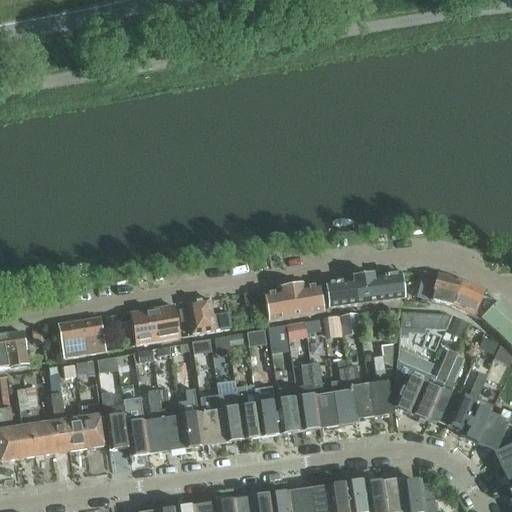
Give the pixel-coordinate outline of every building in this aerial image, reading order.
[(371,275),(351,278),(352,281),(323,285),(327,311),(404,300),(400,275),(372,278),(371,275)] [(431,276),(424,302),(426,303),(443,307),(452,310),(463,284),(460,283),(456,281),(436,276),(431,276)] [(477,320),(481,321),(496,307),(482,300),(484,295),(485,296),(486,295),(463,284),(452,310),(476,321),(477,320)] [(304,287),(303,286),(289,288),(295,320),(322,315),(317,287),(316,287),(304,290),(303,287),(304,287)] [(263,296),(262,296),(267,324),(295,320),(289,288),(275,291),(275,292),(276,292),(276,294),(263,296)] [(246,300),(247,307),(259,305),(257,294),(249,295),(246,300)] [(189,322),(191,338),(215,334),(215,333),(233,329),(230,312),(212,315),(209,302),(186,306),(186,309),(189,322)] [(480,322),(498,338),(506,345),(511,339),(511,315),(499,304),(496,307),(481,321),(480,322)] [(178,340),(173,308),(151,311),(157,344),(178,340)] [(189,322),(186,309),(177,311),(179,324),(189,322)] [(132,336),(134,348),(157,344),(151,311),(129,315),(130,322),(132,336)] [(402,331),(444,333),(449,318),(402,315),(402,331)] [(361,336),(358,316),(342,318),(345,338),(361,336)] [(116,328),(115,318),(107,319),(104,323),(106,330),(116,328)] [(329,341),(341,339),(338,319),(326,321),(329,341)] [(451,333),(463,338),(468,325),(456,320),(451,333)] [(98,321),(58,328),(64,362),(104,355),(98,321)] [(132,336),(130,322),(120,324),(122,337),(132,336)] [(318,324),(305,326),(306,336),(320,334),(318,324)] [(287,330),(289,342),(307,339),(306,336),(305,326),(287,330)] [(287,330),(267,333),(270,354),(290,352),(289,342),(287,330)] [(40,332),(32,333),(34,347),(42,346),(40,332)] [(248,347),(265,344),(263,333),(246,336),(248,347)] [(27,368),(22,334),(2,337),(9,371),(27,368)] [(0,372),(9,371),(2,337),(0,337),(0,372)] [(241,337),(229,339),(230,350),(243,347),(241,337)] [(228,339),(214,342),(215,352),(222,351),(223,357),(230,356),(228,339)] [(192,345),(193,355),(209,353),(207,343),(192,345)] [(492,359),(497,348),(484,343),(479,354),(492,359)] [(391,416),(384,372),(391,371),(392,346),(380,348),(382,359),(372,360),(376,386),(369,387),(374,419),(391,416)] [(510,361),(498,349),(493,362),(507,368),(510,361)] [(170,350),(159,352),(160,358),(171,357),(170,350)] [(457,355),(449,352),(436,380),(427,377),(411,417),(427,424),(429,420),(446,381),(457,355)] [(153,363),(151,353),(138,355),(140,365),(153,363)] [(125,357),(116,358),(118,368),(126,367),(125,357)] [(446,381),(429,420),(446,428),(458,398),(449,395),(464,360),(456,357),(446,381)] [(339,383),(331,384),(333,396),(338,428),(355,425),(355,421),(346,370),(345,363),(337,364),(339,383)] [(397,363),(395,391),(400,394),(393,409),(411,417),(427,377),(397,363)] [(92,364),(74,368),(76,377),(93,373),(92,364)] [(323,398),(318,365),(311,366),(311,368),(320,431),(338,428),(333,396),(323,398)] [(74,368),(63,370),(64,382),(76,380),(74,368)] [(304,388),(296,389),(297,401),(302,433),(320,431),(311,368),(301,370),(304,388)] [(358,389),(355,369),(346,370),(355,421),(374,419),(369,387),(358,389)] [(458,398),(446,428),(461,434),(476,400),(486,378),(479,375),(467,402),(458,398)] [(279,437),(269,376),(261,377),(265,406),(256,408),(260,439),(279,437)] [(50,379),(52,394),(61,393),(59,377),(50,379)] [(278,404),(274,405),(279,437),(302,433),(297,401),(296,389),(276,392),(278,404)] [(40,427),(34,391),(25,392),(35,459),(52,456),(48,426),(40,427)] [(16,393),(22,430),(13,432),(17,462),(35,459),(25,392),(16,393)] [(170,420),(166,392),(158,393),(167,453),(184,451),(180,419),(170,420)] [(70,454),(63,405),(61,393),(52,394),(57,425),(48,426),(52,456),(70,454)] [(158,393),(148,394),(152,423),(144,424),(149,456),(167,453),(158,393)] [(244,397),(244,393),(236,394),(236,395),(243,442),(260,439),(256,408),(254,396),(244,397)] [(112,395),(101,396),(109,453),(128,450),(123,405),(113,407),(112,395)] [(189,418),(180,419),(184,451),(202,448),(198,416),(194,395),(186,396),(189,418)] [(219,398),(226,444),(243,442),(236,395),(219,398)] [(128,450),(130,458),(149,456),(144,424),(135,426),(131,397),(122,398),(123,405),(128,450)] [(202,416),(198,416),(202,448),(226,444),(219,398),(200,401),(202,416)] [(461,434),(460,438),(477,446),(489,416),(493,407),(476,400),(461,434)] [(104,449),(98,405),(79,408),(80,409),(81,421),(86,451),(104,449)] [(80,409),(64,411),(70,454),(86,451),(81,421),(80,409)] [(10,410),(0,411),(0,464),(17,462),(13,432),(10,410)] [(510,415),(502,412),(499,420),(489,416),(477,446),(494,453),(506,425),(511,427),(511,411),(511,412),(510,415)] [(511,448),(495,457),(503,472),(511,467),(511,448)] [(511,467),(503,472),(511,489),(511,488),(511,467)] [(401,483),(382,486),(386,511),(404,511),(401,487),(401,483)] [(401,487),(404,511),(433,511),(432,503),(431,490),(427,487),(420,488),(420,484),(401,487)] [(367,511),(365,489),(365,485),(346,487),(349,511),(367,511)] [(386,511),(382,486),(365,489),(367,511),(386,511)] [(349,511),(346,487),(329,490),(331,511),(349,511)] [(331,511),(329,490),(310,493),(313,511),(331,511)] [(313,511),(310,493),(287,496),(289,511),(313,511)] [(269,499),(271,511),(289,511),(287,496),(269,499)] [(271,511),(269,499),(252,502),(253,511),(271,511)] [(253,511),(252,502),(233,504),(234,511),(253,511)]
